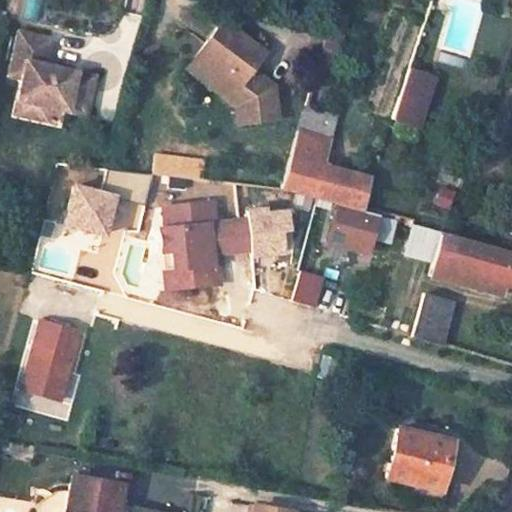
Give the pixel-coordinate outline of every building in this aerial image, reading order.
[(262,54),(221,23),(185,70),(234,108),(236,125),(276,121),(271,87),(249,71),(262,54)] [(47,40),(16,33),(6,76),(19,79),(14,101),(46,108),(83,116),(91,77),(41,66),(47,40)] [(432,80),(406,71),(389,121),(416,129),(432,80)] [(46,108),(14,101),(10,115),(43,122),(46,108)] [(334,119),(303,109),(298,126),(329,135),(334,119)] [(329,135),(298,126),(279,190),(318,201),(328,167),(320,165),(329,135)] [(366,177),(328,167),(318,201),(329,204),(359,211),(366,177)] [(144,206),(151,176),(105,170),(101,193),(71,184),(60,227),(103,239),(113,199),(144,206)] [(436,185),(431,204),(447,209),(452,190),(436,185)] [(511,187),(495,228),(511,235),(511,187)] [(330,204),(329,204),(320,233),(326,234),(334,205),(330,204)] [(157,227),(159,252),(171,251),(174,288),(215,286),(214,268),(207,264),(207,254),(213,254),(246,252),(245,221),(212,223),(211,205),(160,208),(162,227),(157,227)] [(345,239),(354,210),(334,205),(326,234),(330,235),(345,239)] [(280,251),(278,209),(245,210),(247,253),(280,251)] [(385,219),(354,210),(345,239),(376,248),(385,219)] [(410,225),(402,255),(432,264),(440,237),(442,233),(410,225)] [(500,287),(511,290),(511,256),(440,237),(432,264),(427,277),(497,296),(500,287)] [(159,252),(161,289),(174,288),(171,251),(159,252)] [(402,255),(398,268),(427,277),(432,264),(402,255)] [(290,301),(313,308),(322,278),(299,271),(290,301)] [(453,305),(421,295),(409,339),(441,347),(445,330),(453,305)] [(78,329),(38,319),(19,392),(58,402),(78,329)] [(441,347),(511,367),(511,321),(502,347),(445,330),(441,347)] [(447,443),(396,431),(385,477),(423,487),(420,498),(439,503),(451,455),(445,453),(447,443)] [(125,511),(129,488),(77,478),(71,511),(125,511)]
